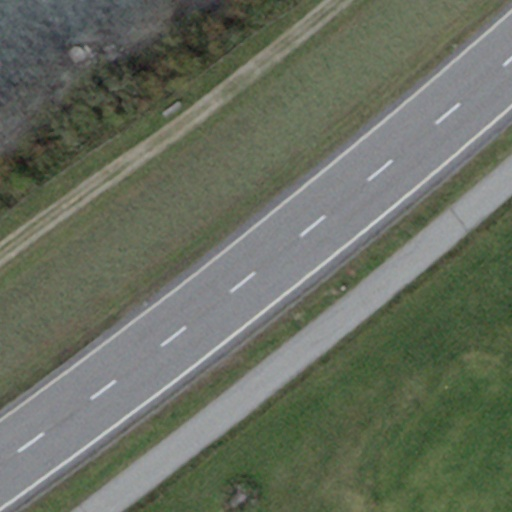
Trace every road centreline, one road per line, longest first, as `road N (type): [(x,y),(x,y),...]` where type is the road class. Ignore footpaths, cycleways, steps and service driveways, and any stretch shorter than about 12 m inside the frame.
road 1 (primary): [(511,60),(161,346),(0,461)]
road 2 (track): [(511,181),(102,511)]
road 3 (track): [(0,244),(332,0)]
